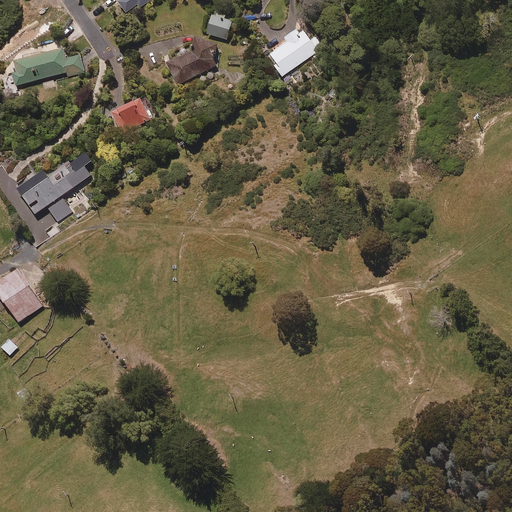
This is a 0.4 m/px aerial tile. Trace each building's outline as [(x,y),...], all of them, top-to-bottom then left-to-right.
[(125,0),(120,4),(128,15),(139,7),(141,10),(152,2),(150,0),(125,0)] [(234,23),(226,20),(228,16),(216,12),(213,23),(209,36),(229,41),(234,23)] [(319,51),(306,34),(303,36),(299,30),(273,49),(277,55),(273,58),(279,65),(276,68),(284,78),(319,51)] [(221,47),(200,41),(192,55),(169,65),(178,85),(216,69),(221,47)] [(65,49),(49,53),(49,56),(33,60),(32,56),(23,58),(24,62),(17,64),(20,74),(14,76),(17,87),(68,74),(68,77),(85,72),(81,56),(68,60),(65,49)] [(152,121),(144,102),(115,115),(123,134),(152,121)] [(49,208),(58,221),(46,229),(51,237),(68,225),(64,219),(73,213),(63,198),(93,178),(88,170),(96,164),(90,156),(74,168),(78,173),(56,188),(46,174),(37,179),(33,173),(26,178),(18,184),(20,187),(18,189),(37,217),(49,208)] [(43,305),(17,267),(0,278),(0,293),(19,321),(43,305)] [(18,347),(9,339),(2,346),(10,355),(18,347)]
